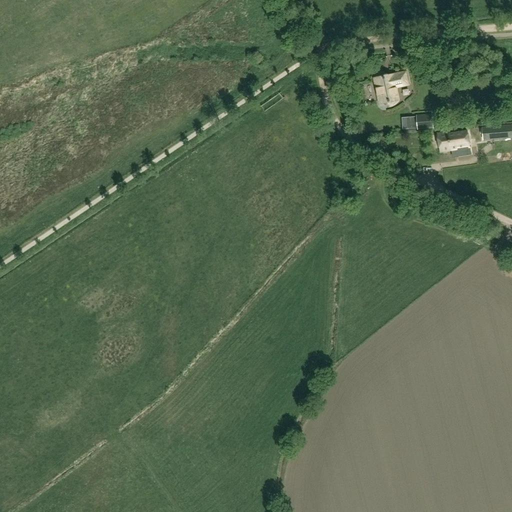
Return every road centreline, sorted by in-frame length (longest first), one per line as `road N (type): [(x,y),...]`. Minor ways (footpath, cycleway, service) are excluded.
road 1 (track): [(511,222),(352,141),(334,118),(319,55)]
road 2 (track): [(511,26),(318,47)]
